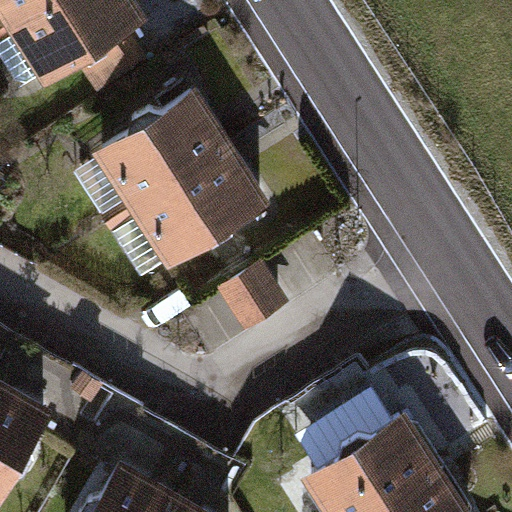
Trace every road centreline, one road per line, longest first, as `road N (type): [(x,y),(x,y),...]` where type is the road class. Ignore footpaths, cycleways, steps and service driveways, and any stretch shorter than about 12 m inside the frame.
road 1 (residential): [(444,244),(227,384),(173,381),(0,278)]
road 2 (tertiary): [(444,244),(287,0)]
road 3 (tertiary): [(511,350),(444,244)]
